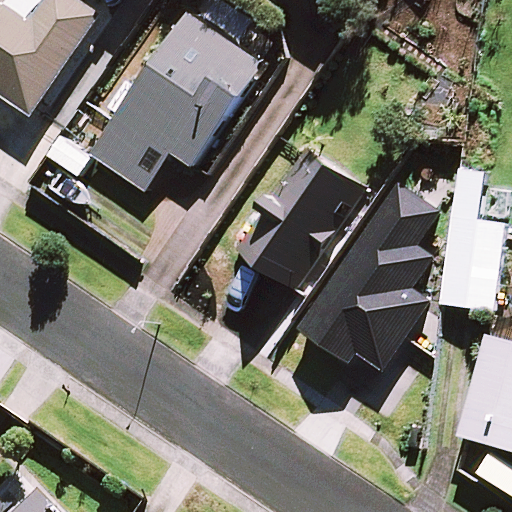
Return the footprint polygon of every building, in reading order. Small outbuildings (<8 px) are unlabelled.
[(0,0),(0,90),(36,116),(106,17),(81,0),(50,0),(38,17),(14,0),(0,0)] [(255,25),(218,0),(201,0),(97,154),(71,137),(56,159),(108,194),(122,173),(149,191),(175,151),(203,170),(271,67),(240,47),(255,25)] [(367,186),(310,148),(242,250),(299,288),(367,186)] [(483,222),(488,181),(462,178),(447,303),(499,309),(509,225),(483,222)] [(511,447),(511,334),(494,329),(465,435),(511,447)] [(33,511),(59,511),(47,500),(33,511)]
